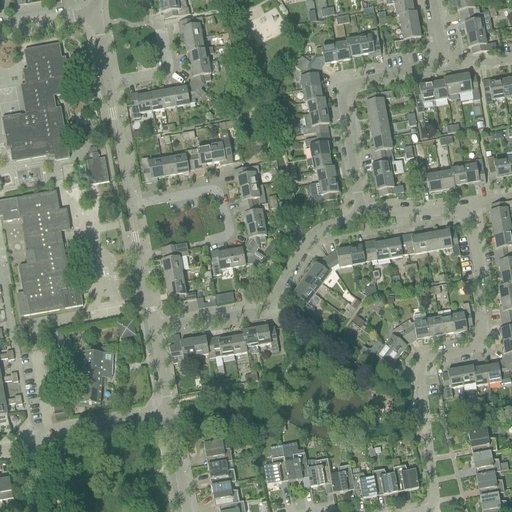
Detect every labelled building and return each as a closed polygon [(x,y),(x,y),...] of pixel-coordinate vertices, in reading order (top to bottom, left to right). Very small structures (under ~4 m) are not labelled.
[(170,0),(159,2),(161,15),(164,14),(165,20),(179,18),(189,16),(188,9),(186,9),(184,0),(170,0)] [(460,19),(479,16),(478,9),(474,10),(472,0),(457,0),(454,1),(457,13),(459,13),(460,19)] [(394,5),(396,18),(398,17),(416,14),(413,14),(411,2),(394,5)] [(398,17),(400,30),(418,27),(416,14),(398,17)] [(479,16),(460,19),(461,25),(464,25),(466,37),(484,34),(481,22),(489,21),(489,20),(488,14),(479,16)] [(182,30),(184,42),(201,39),(199,27),(203,26),(202,19),(191,21),(178,24),(179,30),(182,30)] [(418,27),(400,30),(403,42),(394,43),(395,51),(419,46),(418,40),(420,40),(418,27)] [(370,38),(358,40),(361,57),(373,55),(374,58),(381,57),(379,47),(376,32),(370,34),(370,38)] [(466,37),(469,50),(470,49),(472,55),(496,51),(495,44),(486,46),(484,34),(466,37)] [(184,42),(186,55),(206,51),(203,51),(201,39),(184,42)] [(358,40),(345,42),(349,62),(350,62),(349,59),(361,57),(358,40)] [(346,44),(333,46),(336,64),(349,62),(345,42),(346,44)] [(12,117),(1,119),(6,143),(8,143),(12,142),(13,146),(9,147),(12,163),(49,157),(53,156),(54,162),(69,160),(67,149),(66,144),(60,109),(56,110),(53,98),(70,95),(64,64),(63,59),(61,59),(59,46),(24,52),(26,65),(27,70),(27,71),(29,81),(30,85),(20,87),(19,87),(19,88),(20,87),(25,116),(20,117),(20,116),(17,116),(12,117)] [(314,59),(310,64),(320,71),(323,66),(336,64),(333,46),(321,49),(321,50),(315,51),(316,58),(314,59)] [(189,54),(191,66),(208,63),(207,57),(213,56),(212,50),(206,51),(186,55),(189,54)] [(300,58),(293,68),(300,73),(301,79),(300,79),(302,91),(319,88),(317,75),(320,71),(310,64),(300,58)] [(193,80),(190,84),(200,91),(202,87),(202,84),(210,83),(209,76),(210,76),(208,63),(191,66),(193,80)] [(469,76),(456,78),(459,96),(471,94),(473,103),(480,101),(477,87),(475,77),(469,78),(469,76)] [(456,78),(444,81),(447,99),(459,96),(456,78)] [(511,80),(501,83),(504,100),(511,99),(511,101),(511,80)] [(444,83),(432,85),(435,103),(447,101),(447,99),(444,81),(443,81),(444,83)] [(488,82),(482,83),(483,93),(486,107),(492,106),(492,103),(504,100),(501,83),(488,85),(488,82)] [(187,89),(174,91),(177,109),(190,107),(189,105),(195,104),(195,100),(201,99),(204,94),(200,91),(190,84),(187,89)] [(435,103),(432,85),(419,88),(419,89),(412,91),(417,115),(424,114),(422,105),(435,103)] [(302,91),(305,104),(324,101),(324,100),(322,100),(319,88),(302,91)] [(174,91),(161,93),(164,111),(177,109),(174,91)] [(161,93),(149,96),(152,113),(164,111),(161,93)] [(367,104),(365,104),(367,117),(385,113),(382,101),(392,99),(390,93),(366,98),(367,104)] [(152,113),(149,96),(136,98),(136,95),(129,96),(133,121),(140,119),(140,115),(152,113)] [(307,104),(309,116),(326,113),(324,101),(305,104),(305,105),(307,104)] [(305,129),(302,130),(303,137),(315,135),(327,132),(326,126),(329,126),(326,113),(309,116),(303,117),(305,129)] [(367,117),(369,129),(387,126),(385,113),(367,117)] [(369,129),(372,141),(389,138),(387,126),(369,129)] [(221,146),(209,148),(212,165),(225,163),(225,166),(226,166),(232,165),(228,139),(227,135),(220,136),(220,141),(221,142),(221,146)] [(309,148),(311,160),(329,157),(326,145),(329,144),(328,138),(304,142),(305,149),(309,148)] [(371,154),(372,161),(392,157),(391,151),(392,151),(389,138),(372,141),(374,154),(371,154)] [(197,151),(190,152),(194,171),(200,170),(200,167),(212,165),(209,148),(196,150),(197,151)] [(185,157),(173,159),(176,177),(189,175),(188,172),(194,171),(190,152),(184,153),(185,157)] [(86,162),(90,186),(109,183),(104,159),(98,160),(97,154),(91,155),(93,161),(86,162)] [(311,160),(314,172),(333,169),(333,168),(331,169),(329,157),(311,160)] [(373,166),(371,167),(373,180),(391,177),(397,176),(395,163),(393,164),(392,157),(372,161),(373,166)] [(173,159),(160,162),(163,179),(176,177),(173,159)] [(509,178),(506,161),(494,163),(493,159),(486,160),(488,171),(491,184),(497,183),(497,180),(509,178)] [(163,179),(160,162),(148,164),(147,160),(140,161),(145,185),(151,184),(151,181),(163,179)] [(475,166),(462,168),(466,186),(478,184),(479,187),(485,185),(483,172),(481,161),(474,162),(475,166)] [(237,178),(240,191),(257,188),(255,175),(259,174),(258,168),(247,169),(247,170),(233,172),(234,179),(237,178)] [(441,193),(438,175),(426,177),(424,168),(418,169),(421,184),(422,194),(428,193),(429,195),(441,193)] [(462,168),(451,171),(454,190),(455,190),(454,188),(466,186),(462,168)] [(316,173),(318,185),(335,181),(333,169),(314,172),(314,173),(316,173)] [(450,173),(438,175),(441,193),(454,190),(451,171),(450,171),(450,173)] [(391,177),(373,180),(376,193),(378,192),(379,198),(404,194),(402,187),(393,189),(391,177)] [(318,185),(309,186),(311,198),(313,205),(337,201),(336,195),(338,194),(336,181),(318,185)] [(239,204),(240,210),(259,207),(258,201),(259,200),(257,188),(240,191),(242,203),(239,204)] [(5,202),(0,202),(0,218),(2,218),(3,224),(20,221),(22,220),(28,253),(25,253),(27,266),(18,267),(23,294),(24,297),(17,298),(17,295),(16,296),(20,318),(30,316),(83,307),(79,287),(66,289),(64,280),(62,281),(61,276),(63,276),(68,275),(67,275),(61,246),(63,245),(60,233),(70,231),(66,210),(59,212),(57,212),(56,208),(58,207),(56,193),(5,202)] [(489,213),(492,226),(509,223),(511,222),(511,202),(490,207),(491,213),(489,213)] [(244,216),(246,228),(263,225),(261,212),(260,212),(259,207),(240,210),(241,216),(244,216)] [(492,226),(494,238),(511,235),(509,223),(492,226)] [(248,242),(245,246),(255,253),(258,248),(258,245),(266,244),(265,238),(263,225),(246,228),(248,242)] [(449,232),(436,234),(439,252),(452,250),(453,259),(460,258),(458,249),(455,233),(449,234),(449,232)] [(436,234),(424,237),(427,255),(439,252),(436,234)] [(493,251),(494,257),(511,254),(511,239),(511,235),(494,238),(496,251),(493,251)] [(411,236),(404,237),(408,257),(414,256),(414,257),(427,255),(424,237),(411,239),(411,236)] [(398,241),(386,243),(389,261),(402,259),(402,258),(408,257),(404,237),(398,238),(398,241)] [(373,243),(367,244),(370,263),(376,262),(377,263),(389,261),(386,243),(374,245),(373,243)] [(361,248),(348,250),(352,268),(364,266),(364,265),(370,263),(367,244),(361,245),(361,248)] [(164,261),(161,262),(164,275),(179,272),(181,272),(188,270),(186,258),(188,258),(187,252),(186,245),(174,247),(175,253),(163,256),(164,261)] [(242,250),(229,253),(232,270),(245,268),(245,267),(251,266),(256,270),(265,259),(255,253),(245,246),(243,251),(242,250)] [(174,247),(161,249),(163,256),(175,253),(174,247)] [(336,253),(326,259),(332,269),(338,266),(339,270),(352,268),(348,250),(336,252),(336,253)] [(232,270),(229,253),(217,255),(216,252),(210,253),(214,278),(221,276),(220,272),(232,270)] [(498,263),(501,275),(511,273),(511,254),(494,257),(495,264),(498,263)] [(315,265),(308,275),(322,286),(330,275),(326,273),(332,269),(326,259),(316,265),(315,265)] [(164,275),(166,287),(183,284),(181,272),(164,275)] [(511,273),(501,275),(502,286),(503,287),(503,288),(511,286),(511,273)] [(308,275),(300,286),(314,296),(322,286),(308,275)] [(183,284),(166,287),(168,300),(170,299),(171,305),(196,301),(194,295),(185,296),(183,284)] [(314,296),(300,286),(292,296),(294,297),(290,302),(310,317),(314,312),(307,306),(314,296)] [(511,286),(503,288),(498,289),(500,302),(511,299),(511,286)] [(375,288),(364,289),(365,297),(376,295),(375,288)] [(511,299),(500,302),(502,313),(499,314),(501,321),(511,318),(511,299)] [(202,300),(196,301),(197,311),(204,310),(203,306),(202,300)] [(208,306),(203,306),(204,310),(216,308),(215,304),(215,302),(209,303),(208,305),(208,306)] [(346,312),(342,316),(348,321),(352,316),(352,315),(355,311),(350,307),(347,305),(344,309),(346,311),(346,312)] [(463,315),(451,318),(454,335),(467,333),(466,331),(472,330),(468,305),(461,306),(463,315)] [(437,314),(438,320),(441,337),(454,335),(451,318),(443,319),(442,313),(437,314)] [(409,322),(401,327),(405,334),(406,335),(411,344),(416,341),(416,342),(429,339),(426,322),(424,315),(413,317),(412,319),(413,324),(411,324),(409,322)] [(356,318),(352,322),(361,329),(362,327),(364,324),(356,318)] [(438,320),(426,322),(429,339),(441,337),(438,320)] [(500,330),(502,344),(511,341),(511,321),(501,324),(502,328),(502,330),(500,330)] [(134,333),(133,323),(118,326),(119,328),(120,328),(122,337),(130,336),(130,337),(131,337),(130,334),(134,333)] [(268,327),(255,330),(258,348),(270,346),(272,355),(279,353),(277,343),(276,343),(274,329),(268,330),(268,327)] [(392,338),(384,348),(398,358),(406,348),(405,347),(411,344),(406,335),(405,334),(401,327),(391,332),(394,336),(392,338)] [(255,330),(242,332),(243,337),(245,350),(246,350),(247,350),(258,348),(255,330)] [(51,335),(55,360),(66,358),(61,333),(51,335)] [(241,338),(230,340),(234,357),(246,355),(245,350),(243,337),(242,337),(241,338)] [(205,339),(192,341),(196,359),(208,356),(209,360),(215,359),(212,340),(206,341),(205,339)] [(218,339),(212,340),(215,359),(221,358),(221,359),(234,357),(230,340),(218,342),(218,339)] [(196,359),(192,341),(180,344),(180,346),(169,348),(172,366),(177,365),(178,371),(184,370),(183,361),(196,359)] [(505,357),(501,362),(511,368),(511,367),(511,341),(502,344),(505,357)] [(398,358),(384,348),(376,358),(369,352),(365,358),(385,372),(389,368),(390,369),(398,358)] [(83,354),(82,372),(84,373),(84,378),(82,378),(80,404),(99,406),(101,374),(111,375),(111,376),(112,377),(113,351),(112,351),(112,355),(103,355),(103,354),(102,349),(98,350),(95,352),(91,354),(83,354)] [(498,366),(485,368),(488,386),(501,383),(501,385),(509,384),(510,384),(508,373),(509,372),(511,368),(501,362),(498,366)] [(472,368),(460,370),(463,388),(474,386),(475,388),(476,388),(472,368)] [(473,368),(472,368),(476,388),(488,386),(485,368),(473,371),(473,368)] [(463,388),(460,370),(447,373),(447,375),(441,376),(445,400),(452,399),(450,390),(463,388)] [(0,404),(5,404),(5,407),(15,405),(14,400),(4,402),(3,393),(0,393),(0,404)] [(62,411),(54,412),(54,413),(56,420),(68,418),(67,412),(63,413),(62,411)] [(7,415),(0,416),(0,428),(9,427),(7,416),(8,416),(7,415)] [(486,432),(468,435),(470,450),(474,450),(475,456),(490,454),(496,452),(494,440),(488,440),(486,432)] [(220,435),(202,438),(206,460),(209,459),(210,466),(226,463),(232,462),(229,450),(223,450),(220,435)] [(295,446),(281,448),(287,483),(301,481),(301,477),(307,476),(305,462),(304,455),(296,456),(295,446)] [(263,468),(264,477),(266,487),(287,483),(281,447),(269,449),(271,460),(271,467),(263,468)] [(475,456),(472,457),(474,471),(478,470),(479,477),(494,474),(500,473),(508,471),(506,464),(499,465),(498,461),(492,461),(490,454),(475,456)] [(399,460),(391,461),(392,469),(393,475),(396,491),(403,490),(403,493),(418,490),(415,472),(407,473),(405,467),(400,468),(399,460)] [(309,486),(330,482),(326,461),(315,463),(315,462),(305,462),(307,476),(309,486)] [(210,466),(207,466),(209,481),(213,480),(214,487),(229,484),(235,483),(233,471),(227,471),(226,463),(210,466)] [(337,475),(329,476),(330,482),(332,494),(332,495),(347,493),(346,489),(353,488),(351,477),(349,467),(337,469),(337,475)] [(384,471),(372,473),(373,479),(372,479),(375,494),(382,493),(382,497),(397,494),(396,491),(393,475),(386,477),(384,471)] [(479,477),(475,477),(478,492),(481,491),(482,497),(498,495),(504,494),(501,482),(495,482),(495,477),(494,476),(494,474),(479,477)] [(359,475),(351,477),(353,488),(353,492),(354,498),(361,497),(362,500),(376,498),(375,494),(372,479),(365,481),(363,475),(359,475)] [(0,481),(0,494),(1,502),(1,503),(2,502),(12,500),(12,501),(13,500),(11,489),(9,480),(9,479),(8,479),(8,480),(0,481)] [(214,487),(211,487),(213,502),(217,501),(218,507),(222,507),(239,504),(239,503),(238,500),(237,492),(231,492),(230,486),(229,484),(214,487)] [(482,497),(479,498),(481,511),(506,511),(505,503),(499,503),(498,498),(498,496),(498,495),(482,497)] [(222,511),(244,511),(243,503),(239,504),(222,507),(222,511)]
